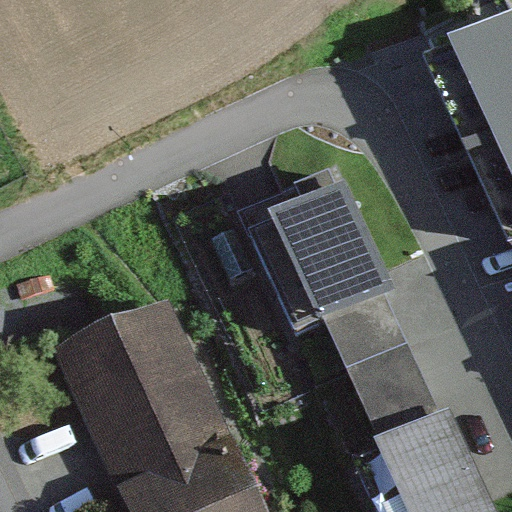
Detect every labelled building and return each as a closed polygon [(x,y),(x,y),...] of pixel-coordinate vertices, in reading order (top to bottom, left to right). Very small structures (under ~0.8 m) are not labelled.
[(511,21),(439,55),(480,146),(511,131),(511,21)] [(511,131),(480,146),(511,216),(511,131)] [(331,187),(255,222),(310,340),(386,304),(331,187)] [(254,511),(169,324),(75,366),(140,511),(254,511)] [(496,511),(459,424),(386,455),(410,511),(496,511)]
